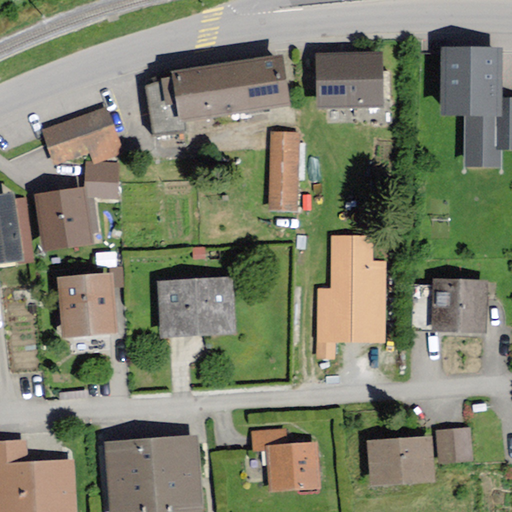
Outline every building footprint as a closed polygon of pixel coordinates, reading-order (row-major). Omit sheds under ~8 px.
[(502,47),(439,47),(439,117),(464,116),(495,117),(502,117),(502,98),(502,47)] [(174,79),(150,83),(159,130),(294,106),(284,51),(175,71),(174,79)] [(380,54),(320,55),(321,106),(380,105),(380,54)] [(511,97),(502,98),(502,117),(495,117),(494,153),(501,154),(511,153),(511,97)] [(101,113),(40,135),(54,174),(115,153),(101,113)] [(494,153),(495,117),(464,116),(463,167),(501,168),(501,154),(494,153)] [(311,141),(275,138),(268,219),(304,222),(311,141)] [(90,187),(30,193),(37,253),(97,246),(90,187)] [(373,235),(329,236),(330,287),(315,287),(317,360),(338,360),(338,343),(386,342),(385,261),(374,261),(373,235)] [(103,276),(56,279),(59,336),(106,333),(103,276)] [(221,277),(154,282),(159,338),(225,333),(221,277)] [(477,279),(425,279),(425,336),(477,336),(477,279)] [(304,419),(256,423),(261,484),(310,480),(304,419)] [(437,427),(438,461),(473,460),(471,425),(437,427)] [(199,511),(194,433),(111,438),(115,511),(199,511)] [(433,437),(370,441),(372,484),(435,480),(433,437)] [(28,439),(0,440),(0,511),(80,511),(77,456),(30,459),(28,439)]
